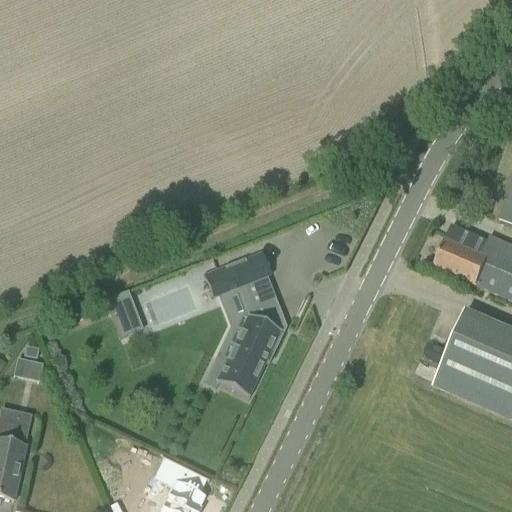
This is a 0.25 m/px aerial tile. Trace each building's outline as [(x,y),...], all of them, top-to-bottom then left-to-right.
[(453,197),(466,205),(478,184),(465,176),(453,197)] [(511,193),(499,223),(504,224),(511,228),(511,193)] [(434,271),(452,278),(475,288),(511,302),(511,246),(489,237),(487,243),(451,228),(434,271)] [(272,358),(285,330),(278,310),(271,312),(269,307),(254,313),(244,287),(269,278),(261,255),(202,278),(211,300),(237,290),(248,318),(248,319),(247,320),(226,365),(215,359),(203,385),(214,391),(216,387),(247,401),(268,356),(272,358)] [(134,313),(127,294),(104,304),(111,322),(134,313)] [(511,416),(511,354),(452,331),(431,384),(511,416)] [(26,347),(23,357),(36,360),(38,350),(26,347)] [(37,382),(40,370),(24,366),(22,378),(37,382)] [(0,502),(12,505),(25,449),(23,449),(27,430),(0,423),(0,502)] [(208,511),(210,509),(205,506),(211,492),(168,471),(159,490),(177,498),(170,511),(208,511)]
